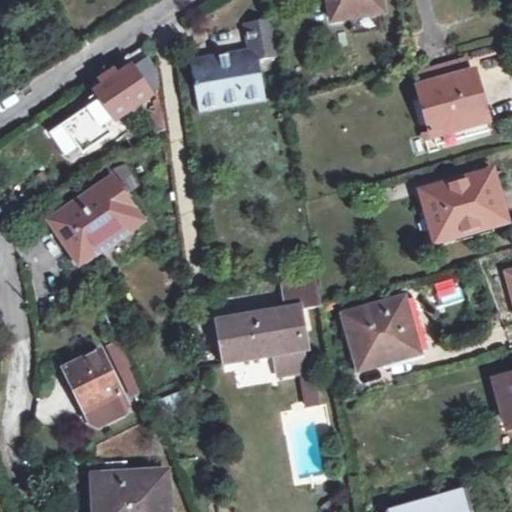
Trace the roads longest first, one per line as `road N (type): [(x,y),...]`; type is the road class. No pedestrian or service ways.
road 1 (residential): [(0,231),(19,342),(9,444),(15,483)]
road 2 (residential): [(0,122),(189,0)]
